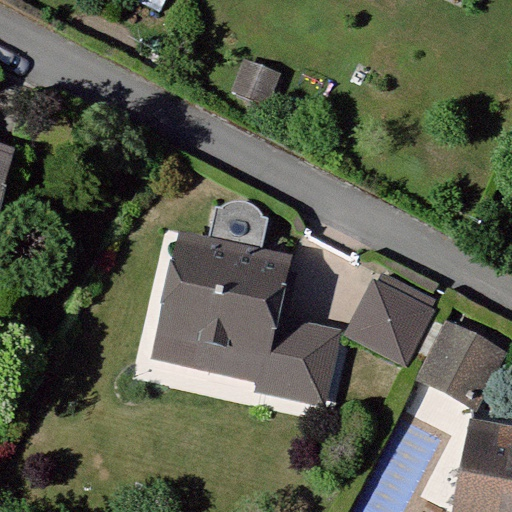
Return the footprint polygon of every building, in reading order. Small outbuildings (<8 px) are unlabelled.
[(0,235),(20,165),(0,159),(0,235)] [(295,267),(182,243),(155,367),(259,389),(257,399),(328,415),(344,339),(282,326),(295,267)] [(418,362),(443,292),(378,268),(352,337),(418,362)] [(457,318),(427,373),(481,402),(510,346),(457,318)] [(511,511),(511,442),(468,434),(452,511),(511,511)]
